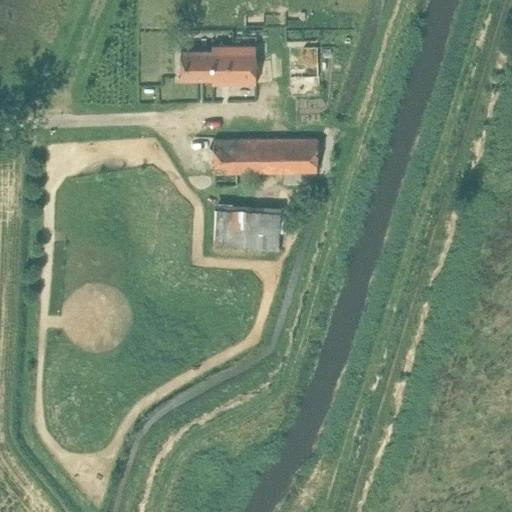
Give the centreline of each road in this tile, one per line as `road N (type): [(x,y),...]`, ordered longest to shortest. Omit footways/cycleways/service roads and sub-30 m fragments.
road 1 (track): [(389,0),(371,55),(364,132),(283,387),(218,511)]
road 2 (track): [(484,0),(329,511)]
road 3 (unclassified): [(153,118),(0,124)]
